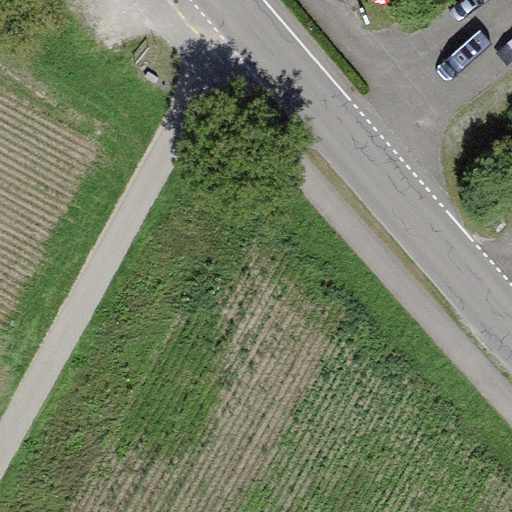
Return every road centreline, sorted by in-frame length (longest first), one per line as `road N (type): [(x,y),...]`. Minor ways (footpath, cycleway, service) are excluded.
road 1 (track): [(254,30),(212,70),(0,454)]
road 2 (tertiary): [(511,319),(227,0)]
